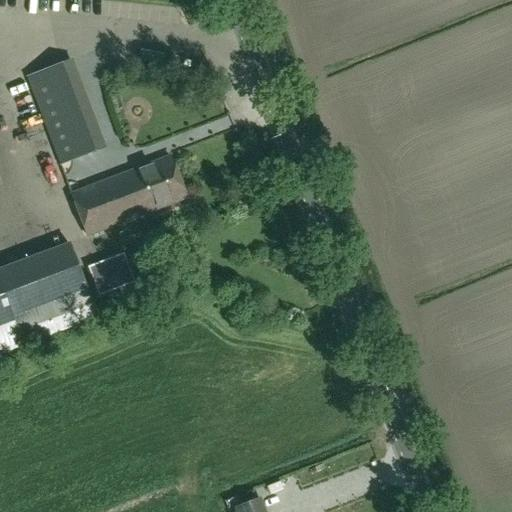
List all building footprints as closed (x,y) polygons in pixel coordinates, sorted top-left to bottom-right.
[(100,149),(67,64),(26,80),(58,165),(100,149)] [(91,187),(72,195),(87,236),(153,211),(186,199),(183,189),(171,157),(151,165),(91,187)] [(0,353),(96,317),(92,306),(69,244),(0,269),(0,353)] [(124,255),(87,268),(98,298),(134,284),(124,255)] [(265,511),(260,498),(236,507),(232,509),(233,511),(265,511)]
